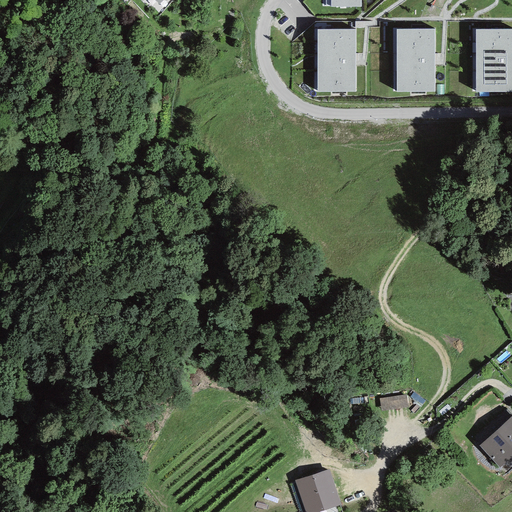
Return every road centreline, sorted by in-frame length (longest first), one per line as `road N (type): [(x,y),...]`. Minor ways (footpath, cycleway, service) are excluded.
road 1 (residential): [(275,0),(262,23),(264,63),(297,105),(342,115),(511,110)]
road 2 (residential): [(511,392),(477,378),(392,450),(373,489)]
